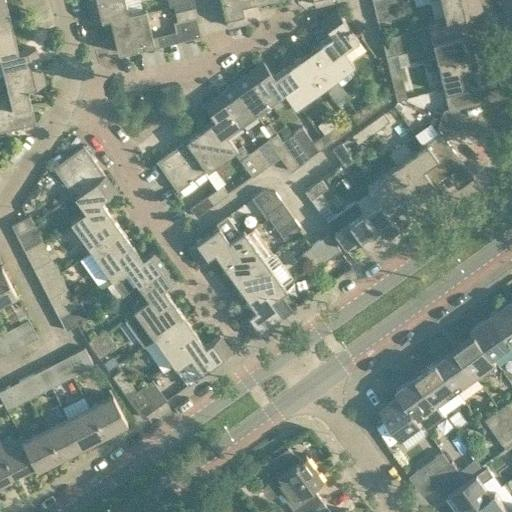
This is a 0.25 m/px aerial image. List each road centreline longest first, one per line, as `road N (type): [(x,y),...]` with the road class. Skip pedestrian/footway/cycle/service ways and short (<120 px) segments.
road 1 (residential): [(239,334),(88,89)]
road 2 (tertiary): [(295,351),(74,511)]
road 3 (tertiary): [(511,191),(295,351)]
road 4 (tertiary): [(316,381),(511,238)]
road 5 (residential): [(88,89),(218,54),(304,16)]
road 6 (tertiary): [(132,511),(316,381)]
road 7 (unknown): [(180,238),(263,176),(295,188),(312,217)]
road 8 (residential): [(406,511),(316,381)]
road 9 (residential): [(88,89),(0,205)]
